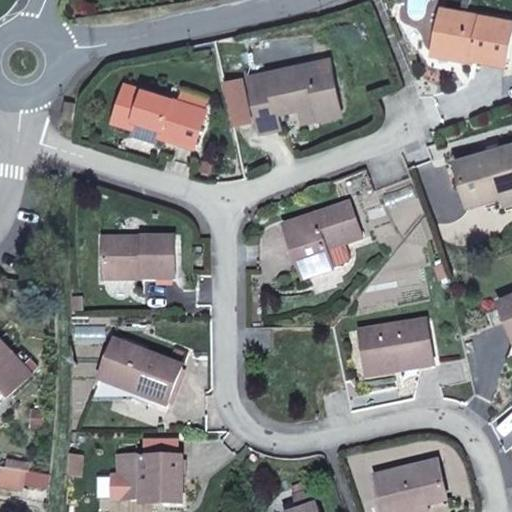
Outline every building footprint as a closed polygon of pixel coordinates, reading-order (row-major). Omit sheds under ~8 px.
[(506,66),(511,34),(511,23),(443,11),(436,47),(462,52),(461,57),(506,66)] [(195,53),(214,48),(212,41),(193,45),(195,53)] [(461,57),(462,52),(436,47),(434,55),(461,60),(461,57)] [(342,115),(330,62),(251,79),(263,132),(282,128),(278,114),(301,109),(318,105),(321,120),(342,115)] [(244,80),(226,84),(235,125),(252,122),(244,80)] [(195,148),(207,111),(126,85),(115,122),(134,129),(136,121),(163,130),(161,137),(195,148)] [(73,120),(76,103),(67,101),(65,113),(64,113),(63,119),(73,120)] [(321,120),(318,105),(301,109),(304,123),(321,120)] [(511,194),(511,147),(457,163),(470,206),(503,197),(511,194)] [(507,211),(511,209),(511,194),(503,197),(507,211)] [(305,281),(335,271),(335,270),(350,265),(352,260),(347,245),(364,239),(352,205),(286,228),(305,281)] [(177,280),(176,239),(105,240),(105,275),(144,275),(144,280),(177,280)] [(511,297),(501,303),(509,321),(511,319),(511,297)] [(85,314),(85,298),(76,298),(76,314),(85,314)] [(436,367),(428,323),(363,333),(369,370),(400,366),(401,373),(436,367)] [(9,396),(33,374),(0,339),(0,396),(5,392),(9,396)] [(169,408),(185,369),(117,343),(104,377),(137,389),(135,395),(169,408)] [(401,373),(400,366),(369,370),(370,378),(401,373)] [(135,395),(137,389),(104,377),(100,388),(133,400),(135,395)] [(84,478),(86,458),(72,456),(70,477),(84,478)] [(185,506),(184,459),(145,459),(145,458),(122,458),(122,479),(132,479),(132,501),(144,501),(166,501),(166,506),(185,506)] [(449,501),(440,464),(378,479),(386,511),(407,511),(408,510),(428,506),(449,501)] [(22,487),(25,473),(1,469),(0,470),(0,486),(21,491),(22,487)] [(49,492),(50,478),(25,473),(22,487),(49,492)] [(132,501),(132,479),(122,479),(122,501),(132,501)] [(315,493),(311,482),(293,488),(296,498),(315,493)] [(321,511),(315,493),(296,498),(295,499),(296,502),(299,511),(321,511)] [(299,511),(296,502),(284,505),(285,511),(299,511)]
